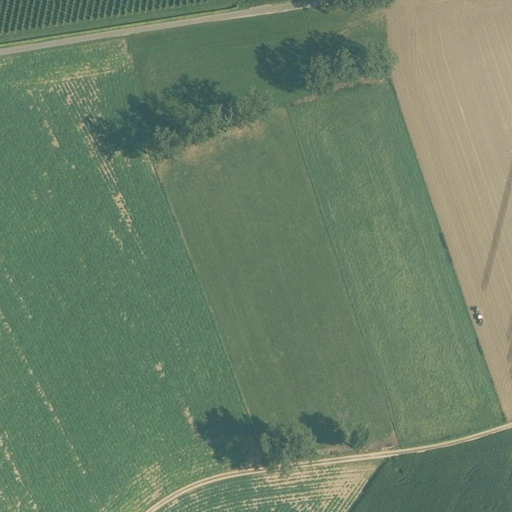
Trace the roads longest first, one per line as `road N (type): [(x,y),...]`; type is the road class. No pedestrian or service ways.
road 1 (track): [(511,428),(443,448),(202,485),(154,511)]
road 2 (unclassified): [(358,0),(0,55)]
